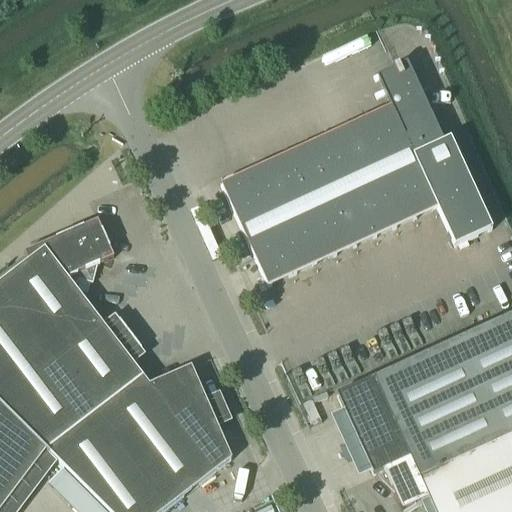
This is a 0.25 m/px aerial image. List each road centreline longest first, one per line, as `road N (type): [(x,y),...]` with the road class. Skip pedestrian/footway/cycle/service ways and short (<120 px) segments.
road 1 (unclassified): [(310,511),(104,68)]
road 2 (tertiary): [(104,68),(238,0)]
road 3 (tertiary): [(0,139),(104,68)]
